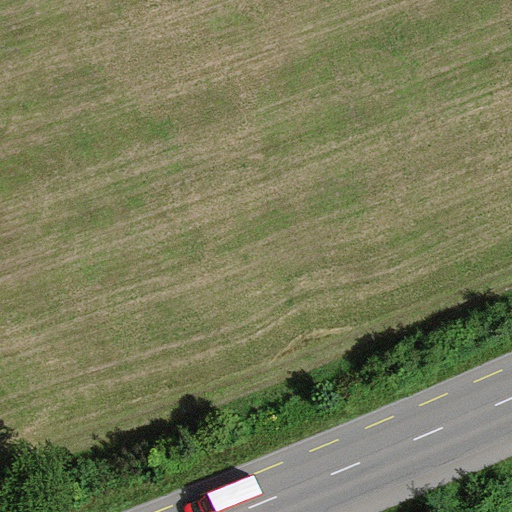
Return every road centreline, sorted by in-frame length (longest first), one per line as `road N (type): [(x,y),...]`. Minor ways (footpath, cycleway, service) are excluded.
road 1 (secondary): [(41,511),(157,399),(214,328),(298,153),(338,0)]
road 2 (track): [(511,277),(195,405),(0,467)]
road 3 (secondary): [(225,511),(511,399)]
